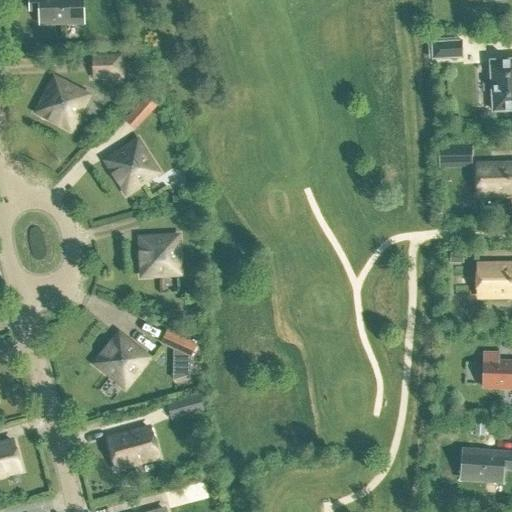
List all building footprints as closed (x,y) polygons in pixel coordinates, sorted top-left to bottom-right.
[(82,23),(81,0),(29,0),(30,10),(39,10),(40,24),(82,23)] [(430,43),(431,62),(462,60),(461,41),(430,43)] [(118,59),(93,60),(94,76),(118,75),(118,59)] [(511,60),(490,62),(493,112),(511,110),(511,60)] [(453,70),(460,127),(494,123),(487,66),(453,70)] [(86,96),(54,80),(37,112),(69,129),(86,96)] [(113,109),(93,130),(104,140),(124,118),(113,109)] [(106,162),(125,193),(156,173),(137,142),(106,162)] [(438,168),(471,167),(471,145),(438,146),(438,168)] [(511,194),(511,164),(477,166),(477,195),(511,194)] [(140,239),(142,276),(178,274),(176,238),(140,239)] [(462,253),(448,253),(448,265),(462,264),(462,253)] [(511,295),(511,266),(478,267),(479,296),(511,295)] [(118,336),(95,364),(124,387),(146,358),(118,336)] [(484,361),(483,388),(511,388),(511,362),(498,362),(498,354),(484,354),(484,361)] [(167,405),(171,422),(204,413),(199,396),(167,405)] [(149,429),(107,440),(115,469),(156,457),(149,429)] [(0,475),(19,470),(11,442),(0,444),(0,475)] [(461,479),(501,482),(502,468),(511,469),(511,460),(511,454),(463,451),(461,479)]
